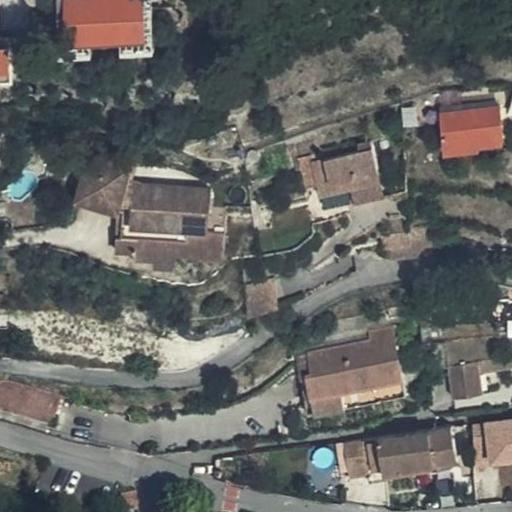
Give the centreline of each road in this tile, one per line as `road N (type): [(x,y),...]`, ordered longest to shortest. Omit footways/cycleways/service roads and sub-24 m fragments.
road 1 (residential): [(0,365),(103,380),(189,376),(362,277),(460,261),(511,277)]
road 2 (residential): [(0,433),(314,511)]
road 3 (unknown): [(511,77),(429,92),(268,147)]
